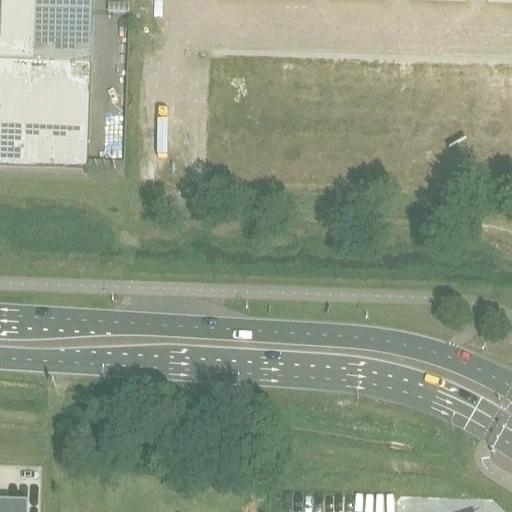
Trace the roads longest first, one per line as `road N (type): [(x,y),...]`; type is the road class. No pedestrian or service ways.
road 1 (primary): [(0,359),(371,385),(431,400),(511,445)]
road 2 (primary): [(511,387),(439,355),(366,340),(0,315)]
